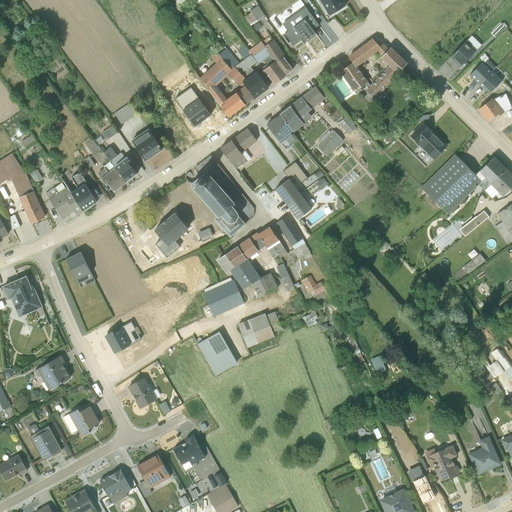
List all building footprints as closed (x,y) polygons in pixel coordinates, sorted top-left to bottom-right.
[(314,54),(325,46),(315,32),(327,23),(310,0),(309,0),(304,4),(300,0),(293,0),(292,1),(305,18),(309,19),(295,29),(302,38),(299,41),(304,48),(307,46),(313,54),(314,54)] [(330,15),(344,6),(340,0),(317,0),(320,4),(322,2),(330,15)] [(244,17),(250,25),(265,16),(258,5),(250,11),(251,12),(244,17)] [(505,27),(501,23),(490,33),(495,38),(505,27)] [(481,45),(471,35),(450,56),(460,66),(481,45)] [(273,40),(270,36),(262,42),(285,75),(292,70),(283,57),(285,56),(274,40),(273,40)] [(397,72),(406,63),(390,48),(381,58),(388,66),(370,85),(368,82),(368,81),(357,66),(380,47),(373,39),(348,57),(352,62),(340,71),(355,91),(365,84),(367,89),(365,91),(367,93),(363,97),(369,102),(373,98),(375,99),(399,73),(397,72)] [(269,76),(275,83),(285,75),(262,42),(260,42),(248,50),(256,62),(258,64),(264,60),(267,64),(261,68),(267,76),(269,76)] [(234,54),(231,50),(232,49),(228,44),(218,53),(231,69),(234,66),(245,78),(242,81),(244,82),(244,85),(254,97),(268,87),(257,71),(254,72),(250,66),(256,62),(248,50),(244,46),(237,51),(243,59),(239,62),(233,55),(234,54)] [(242,81),(245,78),(234,66),(231,69),(218,53),(215,50),(210,54),(216,64),(202,78),(201,78),(200,79),(205,86),(228,117),(254,97),(244,85),(227,98),(215,86),(228,75),(235,82),(236,81),(241,86),(244,82),(242,81)] [(480,82),(491,71),(481,62),(469,75),(474,80),(476,78),(480,82)] [(490,92),(501,81),(491,71),(480,82),(490,92)] [(315,86),(290,106),(280,114),(294,132),(304,124),(312,117),(308,112),(325,98),(316,86),(315,86)] [(503,111),(511,107),(506,93),(493,99),(492,98),(478,108),(488,120),(494,115),(496,117),(503,111)] [(130,102),(114,113),(121,124),(138,114),(130,102)] [(293,131),(280,114),(266,124),(281,143),(292,134),(291,132),(293,131)] [(356,127),(346,116),(339,123),(349,134),(356,127)] [(429,130),(423,123),(410,136),(433,159),(445,146),(429,130)] [(116,133),(111,126),(102,132),(107,139),(116,133)] [(257,141),(247,128),(220,148),(236,169),(250,158),(244,150),(257,141)] [(145,160),(162,149),(148,129),(132,139),(145,160)] [(317,146),(327,156),(343,141),(333,130),(331,133),(328,130),(317,141),(320,144),(317,146)] [(26,146),(38,140),(34,133),(23,139),(26,146)] [(101,150),(90,137),(83,142),(94,155),(101,150)] [(110,147),(103,152),(126,182),(137,174),(131,164),(132,163),(127,156),(126,157),(121,152),(117,155),(110,147)] [(45,217),(33,190),(24,169),(22,169),(12,153),(0,161),(0,183),(10,177),(18,194),(30,224),(31,224),(45,217)] [(484,190),(506,168),(494,156),(475,174),(454,154),(444,164),(421,187),(448,214),(478,185),(484,190)] [(95,165),(89,156),(84,160),(89,168),(95,165)] [(104,168),(98,173),(101,178),(107,185),(109,184),(114,191),(126,182),(110,162),(104,166),(104,168)] [(307,177),(295,162),(289,167),(301,182),(307,177)] [(294,174),(289,167),(283,171),(289,179),(294,174)] [(502,196),(511,186),(511,174),(506,168),(484,190),(492,198),(498,192),(502,196)] [(43,179),(37,169),(30,174),(35,183),(43,179)] [(323,174),(319,170),(314,174),(318,179),(323,174)] [(200,177),(197,179),(191,185),(218,216),(214,219),(230,236),(245,224),(238,216),(238,215),(238,213),(237,211),(236,210),(242,205),(237,200),(234,202),(206,171),(200,177)] [(86,183),(79,173),(71,179),(77,188),(71,193),(83,211),(96,201),(85,184),(86,183)] [(323,178),(316,183),(321,189),(327,184),(323,178)] [(288,202),(300,194),(289,179),(275,189),(283,199),(285,197),(288,202)] [(61,183),(46,193),(62,218),(74,210),(77,215),(83,211),(67,187),(65,188),(61,183)] [(300,194),(288,202),(292,207),(290,208),(298,218),(311,208),(300,194)] [(511,202),(497,214),(502,221),(495,226),(507,244),(511,241),(511,202)] [(464,236),(489,216),(484,210),(476,216),(476,215),(459,229),(464,236)] [(188,228),(175,212),(149,235),(167,257),(177,250),(172,243),(188,228)] [(12,230),(20,227),(14,215),(6,219),(12,230)] [(292,245),(294,249),(305,242),(287,215),(277,222),(284,231),(283,232),(292,245)] [(0,238),(8,234),(0,219),(0,238)] [(270,227),(259,234),(272,258),(278,254),(280,257),(287,253),(270,227)] [(257,232),(235,247),(247,259),(258,251),(258,250),(265,245),(257,232)] [(305,242),(293,249),(298,259),(311,252),(305,242)] [(252,283),(260,277),(249,262),(247,259),(235,247),(218,259),(227,271),(229,270),(243,288),(252,283)] [(69,257),(66,259),(76,280),(78,280),(78,281),(77,282),(80,288),(95,280),(80,252),(73,255),(72,254),(68,256),(69,257)] [(479,253),(462,267),(464,269),(465,269),(468,273),(485,260),(479,253)] [(294,287),(283,263),(276,267),(287,291),(294,287)] [(252,283),(259,297),(278,288),(271,272),(260,277),(252,283)] [(338,312),(341,310),(328,282),(323,284),(321,281),(315,284),(310,275),(301,280),(308,293),(310,292),(312,295),(315,294),(318,299),(327,294),(334,309),(336,309),(338,312)] [(26,277),(3,287),(9,299),(11,298),(19,316),(41,307),(34,289),(32,290),(26,277)] [(230,277),(204,289),(214,316),(244,303),(234,279),(232,280),(230,277)] [(317,315),(314,309),(311,311),(310,313),(302,317),(304,321),(305,321),(308,326),(318,321),(315,316),(317,315)] [(281,328),(275,311),(266,314),(265,312),(237,323),(247,347),(275,336),(273,332),(281,328)] [(198,343),(216,374),(237,362),(219,331),(198,343)] [(348,336),(342,339),(349,355),(355,352),(360,362),(364,360),(351,332),(348,334),(348,336)] [(490,364),(484,356),(479,360),(492,378),(504,371),(509,378),(511,375),(511,370),(504,358),(497,348),(491,352),(496,360),(490,364)] [(42,383),(46,390),(63,381),(65,382),(66,381),(67,379),(70,377),(66,368),(67,367),(64,362),(65,362),(61,355),(34,370),(38,377),(41,375),(44,382),(42,383)] [(380,357),(373,360),(376,369),(384,366),(380,357)] [(129,386),(140,407),(161,396),(157,389),(153,391),(149,383),(147,384),(144,378),(129,386)] [(0,414),(3,420),(12,416),(11,413),(13,413),(10,406),(11,406),(0,383),(0,414)] [(63,417),(72,433),(78,430),(82,436),(96,429),(94,425),(99,423),(90,406),(79,412),(78,409),(63,417)] [(35,423),(27,428),(31,435),(29,436),(43,460),(53,455),(53,456),(62,451),(48,426),(39,431),(35,423)] [(511,460),(511,433),(500,439),(505,450),(507,449),(511,460)] [(186,442),(173,449),(185,470),(192,466),(191,465),(205,458),(193,435),(185,439),(186,442)] [(488,436),(478,440),(481,447),(468,453),(477,474),(501,464),(488,436)] [(440,479),(457,472),(451,458),(457,455),(452,444),(436,451),(433,447),(424,451),(430,467),(434,466),(440,479)] [(170,477),(158,453),(137,465),(145,480),(138,484),(145,497),(152,493),(149,489),(170,477)] [(18,454),(0,463),(0,470),(5,481),(20,474),(21,475),(28,471),(18,454)] [(120,469),(99,480),(112,503),(127,495),(126,493),(131,489),(120,469)] [(221,472),(213,476),(219,486),(227,482),(221,472)] [(225,484),(206,495),(216,511),(228,511),(238,507),(225,484)] [(78,495),(65,502),(70,511),(97,511),(84,488),(77,492),(78,495)] [(387,511),(410,511),(413,511),(402,488),(381,498),(387,511)] [(195,489),(189,492),(193,498),(199,495),(195,489)] [(189,503),(185,495),(178,499),(182,507),(189,503)]
